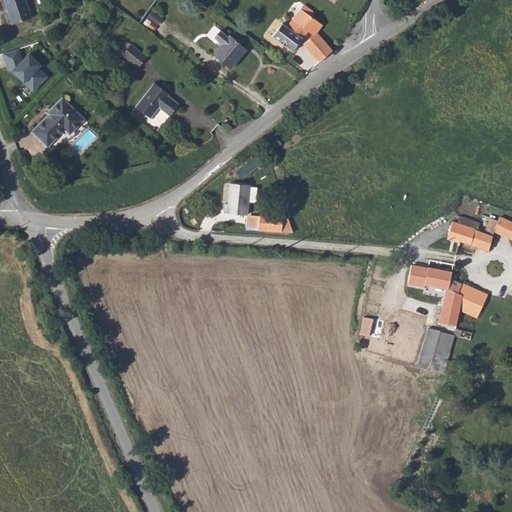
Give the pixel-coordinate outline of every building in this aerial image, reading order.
[(5,0),(13,21),(31,15),(26,0),(5,0)] [(323,24),(302,7),(293,19),(288,25),(282,21),(274,34),(293,49),(308,28),(313,34),(304,43),(319,60),(333,48),(317,31),(323,24)] [(268,30),(274,33),(282,21),(276,17),(268,30)] [(222,44),(214,54),(230,67),(246,47),(231,35),(229,37),(221,30),(215,37),(222,44)] [(132,43),(123,55),(137,67),(147,55),(132,43)] [(23,58),(19,46),(5,50),(7,59),(12,58),(14,67),(13,67),(31,86),(45,72),(36,62),(39,60),(30,51),(23,58)] [(155,81),(137,105),(150,117),(159,105),(170,113),(178,102),(169,95),(169,92),(155,81)] [(71,133),(84,120),(86,118),(64,95),(53,107),(57,111),(52,116),(49,114),(33,132),(47,145),(65,128),(71,133)] [(49,114),(52,116),(57,111),(53,107),(48,111),(49,114)] [(223,213),(246,215),(249,185),(228,183),(227,203),(224,203),(223,213)] [(286,208),(279,208),(278,217),(262,215),(262,216),(260,228),(260,230),(294,232),(286,208)] [(262,216),(246,215),(246,227),(260,228),(262,216)] [(474,228),(477,229),(479,222),(458,216),(456,223),(474,228)] [(510,241),(511,236),(511,221),(501,217),(492,234),(510,241)] [(446,239),(458,242),(460,237),(470,240),(474,228),(456,223),(451,221),(446,239)] [(487,251),(492,234),(477,229),(474,228),(470,240),(460,237),(458,242),(474,247),(487,251)] [(456,250),(471,254),(474,247),(458,242),(456,250)] [(424,284),(445,288),(448,289),(450,278),(453,264),(438,260),(436,268),(427,267),(424,284)] [(486,294),(450,278),(448,289),(463,295),(459,311),(476,317),(486,294)] [(438,322),(456,326),(456,323),(459,311),(463,295),(448,289),(445,288),(438,322)] [(387,358),(412,365),(426,316),(401,309),(387,358)] [(370,318),(362,316),(358,335),(366,337),(370,318)] [(362,355),(379,359),(388,322),(370,318),(366,337),(362,355)] [(455,329),(465,331),(466,326),(456,323),(456,326),(455,329)] [(417,367),(428,369),(439,331),(428,329),(417,367)] [(470,333),(465,331),(455,329),(454,336),(469,340),(470,333)] [(442,373),(454,336),(439,331),(428,369),(442,373)]
